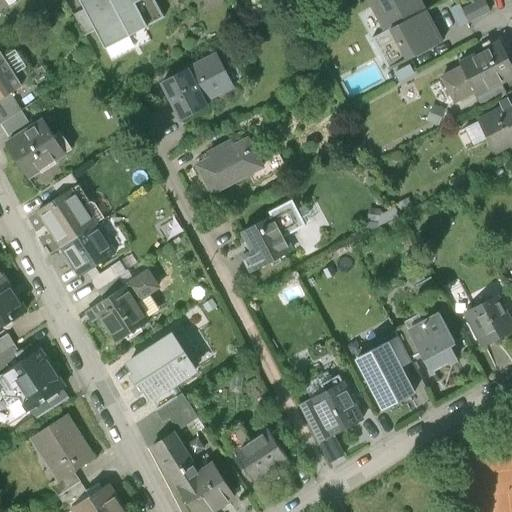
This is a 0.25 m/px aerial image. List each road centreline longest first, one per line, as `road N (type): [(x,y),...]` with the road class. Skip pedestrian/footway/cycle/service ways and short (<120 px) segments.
road 1 (residential): [(0,196),(165,511)]
road 2 (residential): [(294,511),(511,382)]
